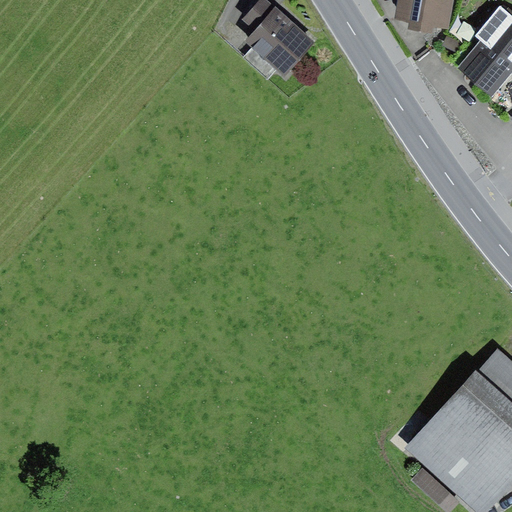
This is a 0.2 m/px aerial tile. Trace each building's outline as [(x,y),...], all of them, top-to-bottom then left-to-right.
[(315,43),(266,0),(262,0),(244,21),(256,32),(246,42),(285,77),(315,43)] [(454,0),(398,0),(395,18),(410,23),(409,29),(435,35),(436,28),(449,30),(454,0)] [(479,41),(458,69),(493,96),(511,71),(511,16),(500,7),(475,38),(479,41)] [(448,37),(443,47),(460,55),(465,45),(448,37)] [(485,511),(511,482),(511,361),(499,349),(408,449),(477,511),(485,511)] [(422,469),(411,481),(444,511),(451,511),(460,503),(422,469)]
